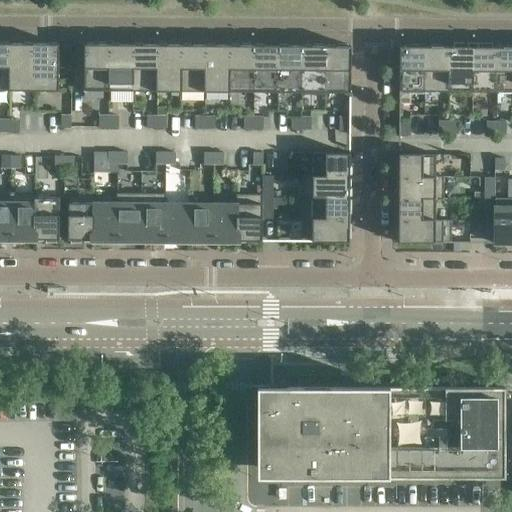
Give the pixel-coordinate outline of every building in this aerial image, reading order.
[(0,89),(10,90),(10,43),(0,42),(0,89)] [(108,91),(109,44),(107,44),(107,42),(97,42),(97,44),(84,44),(84,91),(108,91)] [(34,90),(34,43),(10,43),(10,90),(34,90)] [(59,44),(34,43),(34,90),(59,90),(59,44)] [(181,91),(181,44),(179,44),(179,43),(169,43),(169,44),(157,44),(157,91),(181,91)] [(253,92),(254,45),(252,45),(252,43),(241,43),(241,45),(230,45),(229,92),(253,92)] [(132,91),(133,44),(109,44),(108,91),(132,91)] [(157,91),(157,44),(133,44),(132,91),(157,91)] [(205,92),(205,45),(181,44),(181,91),(205,92)] [(326,93),(326,46),(324,46),(324,44),(313,44),(313,45),(302,45),(302,92),(326,93)] [(350,93),(351,46),(348,46),(348,44),(337,44),(338,46),(326,46),(326,93),(350,93)] [(425,46),(420,46),(420,44),(410,44),(410,46),(399,46),(399,91),(424,91),(425,46)] [(229,92),(230,45),(205,45),(205,92),(229,92)] [(277,92),(278,45),(254,45),(253,92),(277,92)] [(302,92),(302,45),(278,45),(277,92),(302,92)] [(424,91),(448,92),(448,47),(439,46),(439,45),(430,45),(430,46),(425,46),(424,91)] [(496,92),(511,92),(511,45),(506,45),(506,47),(496,47),(496,92)] [(448,92),(472,92),(472,47),(448,47),(448,92)] [(472,92),(496,92),(496,47),(472,47),(472,92)] [(61,115),(61,127),(71,127),(71,115),(61,115)] [(108,127),(109,115),(99,115),(99,127),(108,127)] [(118,115),(109,115),(108,127),(118,127),(118,115)] [(156,128),(157,116),(147,115),(147,128),(156,128)] [(166,116),(157,116),(156,128),(166,128),(166,116)] [(205,128),(205,116),(195,116),(195,128),(205,128)] [(214,116),(205,116),(205,128),(214,128),(214,116)] [(253,128),(253,116),(243,116),(243,128),(253,128)] [(263,116),(253,116),(253,128),(263,128),(263,116)] [(301,129),(301,117),(291,117),(291,129),(301,129)] [(311,117),(301,117),(301,129),(311,129),(311,117)] [(349,117),(339,117),(339,131),(349,131),(349,117)] [(0,131),(9,132),(9,119),(0,119),(0,131)] [(19,120),(9,119),(9,132),(19,132),(19,120)] [(400,121),(400,135),(410,135),(410,121),(400,121)] [(448,121),(438,121),(438,133),(448,133),(448,121)] [(448,133),(458,133),(458,121),(448,121),(448,133)] [(496,122),(486,121),(486,134),(496,134),(496,122)] [(496,134),(506,134),(506,122),(496,122),(496,134)] [(117,164),(118,151),(108,151),(108,163),(117,164)] [(127,152),(118,151),(117,164),(127,164),(127,152)] [(165,164),(166,152),(156,152),(156,164),(165,164)] [(175,152),(166,152),(165,164),(175,164),(175,152)] [(213,164),(214,152),(204,152),(204,164),(213,164)] [(223,152),(214,152),(213,164),(223,164),(223,152)] [(253,152),(253,164),(263,165),(263,152),(253,152)] [(350,176),(350,153),(313,153),(312,174),(303,174),(303,175),(350,176)] [(436,154),(399,154),(398,175),(435,176),(436,154)] [(11,168),(11,156),(1,155),(1,168),(11,168)] [(21,168),(21,156),(11,156),(11,168),(21,168)] [(64,168),(64,156),(54,156),(54,168),(64,168)] [(74,156),(64,156),(64,168),(74,168),(74,156)] [(494,170),(504,170),(504,158),(495,158),(494,170)] [(263,175),(262,186),(273,186),(273,176),(263,175)] [(350,197),(350,176),(303,175),(303,197),(350,197)] [(398,175),(398,199),(435,199),(443,199),(443,176),(435,176),(398,175)] [(494,177),(484,177),(484,188),(494,188),(494,177)] [(273,197),(273,186),(262,186),(262,194),(262,197),(273,197)] [(494,188),(484,188),(484,199),(494,199),(494,188)] [(11,202),(11,239),(22,239),(22,242),(32,242),(32,239),(35,239),(35,197),(35,192),(11,192),(11,202)] [(117,240),(117,193),(116,193),(116,198),(93,197),(92,240),(117,240)] [(141,240),(141,193),(117,193),(117,240),(141,240)] [(165,240),(165,193),(141,193),(141,240),(165,240)] [(189,240),(189,203),(166,203),(166,193),(165,193),(165,240),(189,240)] [(237,241),(238,194),(236,194),(236,199),(214,198),(213,241),(237,241)] [(262,241),(262,219),(262,208),(262,197),(262,194),(238,194),(237,241),(262,241)] [(59,239),(60,197),(35,197),(35,239),(46,239),(46,243),(56,243),(56,239),(59,239)] [(92,240),(93,197),(68,197),(68,239),(71,239),(71,243),(81,243),(81,240),(92,240)] [(273,208),(273,197),(262,197),(262,208),(273,208)] [(349,219),(350,197),(303,197),(303,198),(312,198),(312,219),(349,219)] [(511,197),(494,198),(494,206),(494,243),(511,243),(511,197)] [(213,241),(214,198),(212,198),(212,203),(189,203),(189,240),(213,241)] [(398,199),(398,219),(435,220),(435,199),(398,199)] [(494,199),(484,199),(483,209),(494,209),(494,199)] [(0,201),(0,238),(11,239),(11,202),(0,201)] [(273,219),(273,208),(262,208),(262,219),(273,219)] [(483,209),(483,220),(494,220),(494,209),(483,209)] [(312,219),(302,219),(302,241),(312,241),(349,242),(350,219),(312,219)] [(398,219),(398,242),(435,242),(435,220),(398,219)] [(505,388),(258,387),(257,477),(286,477),(433,478),(505,477),(505,388)]
